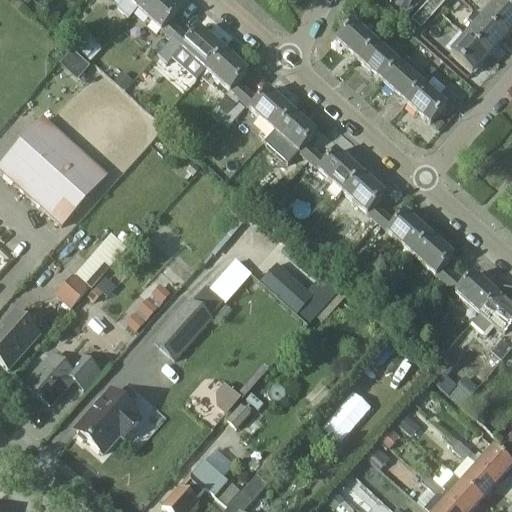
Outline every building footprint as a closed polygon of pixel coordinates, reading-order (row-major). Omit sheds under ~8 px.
[(125,0),(126,0),(117,11),(127,20),(137,10),(145,0),(125,0)] [(178,13),(163,0),(145,0),(137,10),(161,31),(171,40),(178,32),(168,24),(178,13)] [(420,31),(447,0),(430,0),(410,22),(420,31)] [(511,0),(499,0),(498,1),(511,13),(511,0)] [(511,13),(498,1),(482,19),(504,38),(511,29),(511,13)] [(504,38),(482,19),(476,13),(468,22),(474,28),(466,37),(488,56),(504,38)] [(375,46),(365,37),(356,29),(352,25),(336,42),(360,63),(375,46)] [(187,41),(178,32),(171,40),(156,57),(166,66),(181,50),(205,71),(222,52),(197,30),(187,41)] [(451,40),(459,46),(450,56),(471,75),(488,56),(466,37),(466,38),(459,31),(451,40)] [(375,46),(360,63),(383,84),(399,67),(375,46)] [(247,75),(222,52),(205,71),(230,93),(233,96),(240,102),(247,94),(237,85),(247,75)] [(422,88),(419,85),(409,76),(399,67),(383,84),(407,105),(422,88)] [(422,88),(407,105),(430,127),(446,109),(445,108),(461,90),(452,81),(435,100),(422,88)] [(136,103),(145,94),(136,85),(127,95),(136,103)] [(266,92),(256,103),(247,94),(240,102),(230,113),(223,122),(229,127),(246,108),(249,111),(274,133),(290,114),(266,92)] [(315,136),(290,114),(274,133),(308,164),(315,156),(306,147),(315,136)] [(107,178),(43,121),(0,168),(0,173),(62,229),(107,178)] [(334,154),(325,164),(315,156),(308,164),(343,194),(359,176),(334,154)] [(384,198),(359,176),(343,194),(368,217),(371,219),(357,234),(343,238),(335,247),(347,258),(377,225),(384,217),(375,209),(384,198)] [(279,225),(286,217),(274,207),(267,214),(279,225)] [(403,215),(393,226),(384,217),(377,225),(386,234),(411,256),(428,237),(403,215)] [(112,234),(76,273),(92,287),(128,249),(112,234)] [(452,259),(428,237),(411,256),(435,278),(445,286),(452,278),(443,270),(452,259)] [(174,363),(210,321),(223,307),(225,308),(251,278),(234,264),(208,294),(205,292),(193,306),(190,303),(153,344),(174,363)] [(262,281),(295,314),(312,297),(279,264),(262,281)] [(471,276),(462,287),(452,278),(445,286),(455,295),(479,317),(496,298),(471,276)] [(72,279),(56,297),(71,311),(87,293),(72,279)] [(431,299),(437,292),(431,286),(424,293),(431,299)] [(347,295),(340,290),(313,320),(320,326),(347,295)] [(511,330),(511,312),(496,298),(479,317),(470,328),(482,338),(491,328),(504,339),(511,346),(511,332),(511,330)] [(13,315),(0,330),(0,367),(7,373),(38,338),(13,315)] [(83,393),(99,375),(80,358),(70,369),(64,369),(52,358),(28,385),(31,388),(31,393),(49,409),(72,383),(83,393)] [(502,395),(511,383),(511,364),(506,359),(486,382),(502,395)] [(442,363),(436,371),(440,374),(446,367),(442,363)] [(459,409),(466,402),(466,403),(478,390),(465,379),(454,391),(434,373),(427,380),(459,409)] [(217,376),(193,400),(217,424),(241,400),(217,376)] [(86,443),(101,457),(118,438),(123,442),(138,425),(133,421),(136,418),(127,410),(135,401),(125,392),(117,401),(111,395),(76,434),(78,436),(78,440),(83,444),(86,443)] [(251,412),(256,406),(250,400),(244,407),(251,412)] [(235,433),(250,417),(240,408),(225,424),(235,433)] [(453,441),(450,444),(496,485),(511,467),(492,449),(483,460),(478,456),(475,459),(457,444),(457,445),(453,441)] [(450,444),(446,448),(451,452),(450,453),(468,468),(464,472),(468,476),(461,484),(481,502),(496,485),(450,444)] [(195,503),(202,495),(211,502),(227,484),(203,463),(161,510),(163,511),(191,511),(198,505),(195,503)] [(370,466),(358,482),(396,511),(408,496),(370,466)] [(427,478),(424,482),(457,511),(471,511),(481,502),(461,484),(454,478),(441,492),(438,490),(438,488),(427,478)] [(256,479),(226,511),(244,511),(266,489),(256,479)] [(423,483),(420,487),(435,500),(423,511),(457,511),(424,482),(423,483)] [(225,509),(239,493),(231,487),(217,502),(225,509)]
